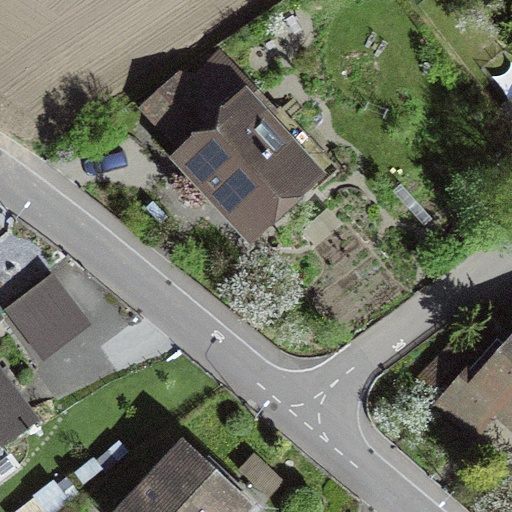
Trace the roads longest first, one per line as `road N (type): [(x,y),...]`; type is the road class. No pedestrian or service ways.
road 1 (residential): [(0,174),(295,413)]
road 2 (residential): [(511,254),(295,413)]
road 3 (residential): [(295,413),(410,511)]
